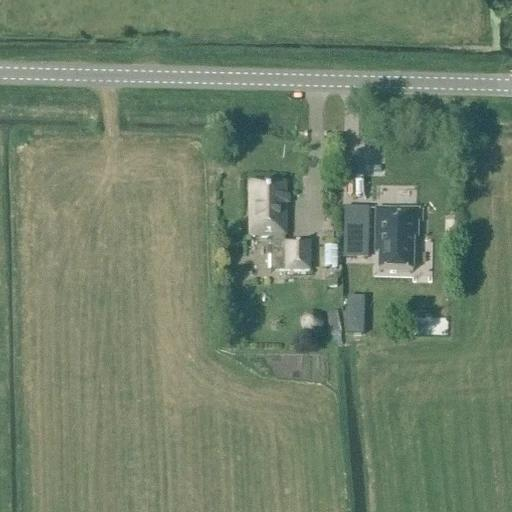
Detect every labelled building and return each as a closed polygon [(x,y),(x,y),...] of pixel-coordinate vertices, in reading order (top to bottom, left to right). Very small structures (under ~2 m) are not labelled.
[(271,273),(309,272),(309,246),(284,246),(284,238),(285,238),(285,208),(285,198),(285,184),(250,184),(250,239),(271,239),(271,273)] [(421,225),(421,213),(376,213),(375,255),(379,255),(379,272),(412,272),(413,241),(417,241),(417,225),(421,225)] [(360,257),(361,232),(349,232),(348,257),(360,257)] [(346,342),(364,342),(364,304),(346,304),(346,342)] [(324,327),(324,324),(323,321),(322,318),(320,316),(318,315),(316,314),(314,313),(311,313),(309,313),(305,315),(303,317),(301,319),(300,321),(300,323),(300,325),(300,328),(301,330),(303,333),(305,335),(307,336),(310,337),(312,337),(315,337),(318,335),(320,334),(322,331),(323,329),(324,327)]
